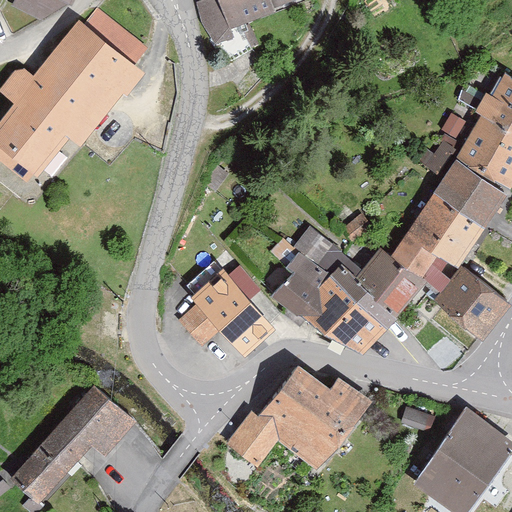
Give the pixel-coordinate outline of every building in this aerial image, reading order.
[(75,0),(19,0),(15,9),(47,19),(73,4),(75,0)] [(203,0),(200,1),(207,23),(221,42),(240,35),(237,27),(283,10),(281,5),(293,0),(203,0)] [(155,50),(101,6),(90,21),(85,19),(40,76),(31,69),(19,69),(5,91),(21,101),(0,130),(0,141),(44,179),(76,137),(87,147),(129,91),(134,94),(151,70),(143,65),(155,50)] [(511,68),(398,256),(386,246),(370,268),(314,225),(298,245),(289,237),(274,251),(297,272),(278,292),(367,355),(428,294),(485,340),(511,308),(511,304),(464,268),(511,188),(511,68)] [(279,319),(232,263),(171,313),(200,348),(227,325),(246,347),(279,319)] [(337,392),(306,367),(267,414),(257,407),(232,441),(262,466),(285,440),(323,469),(379,400),(349,376),(337,392)] [(99,383),(13,478),(46,505),(99,446),(110,456),(142,421),(99,383)] [(472,511),(511,454),(511,435),(470,406),(418,481),(462,511),(472,511)]
